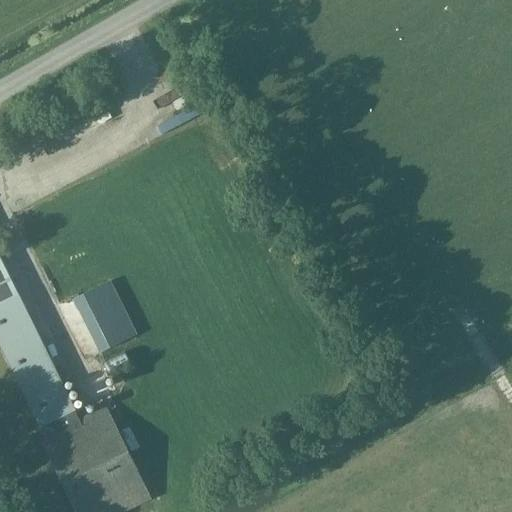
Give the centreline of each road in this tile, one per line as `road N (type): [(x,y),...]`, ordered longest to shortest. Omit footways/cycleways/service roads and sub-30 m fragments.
road 1 (track): [(511,399),(460,315),(197,0)]
road 2 (tertiary): [(0,95),(168,0)]
